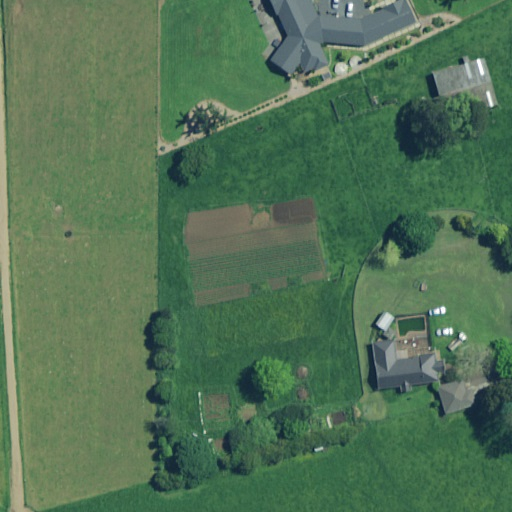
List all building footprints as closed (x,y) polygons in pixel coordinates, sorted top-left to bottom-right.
[(298,64),(303,73),(313,69),(314,71),(325,67),(322,43),(365,46),(367,45),(411,26),(415,24),(405,2),(361,20),(315,17),(309,0),(268,0),(287,36),(284,41),(270,62),(291,75),(298,64)] [(481,83),(474,62),(432,74),(438,95),(481,83)] [(393,318),(386,313),(377,326),(385,331),(393,318)] [(442,364),(437,364),(435,355),(396,361),(393,341),(372,344),(379,389),(399,386),(400,391),(409,390),(408,386),(439,381),(438,373),(443,372),(442,364)] [(511,393),(511,380),(507,364),(436,385),(445,414),(511,393)]
